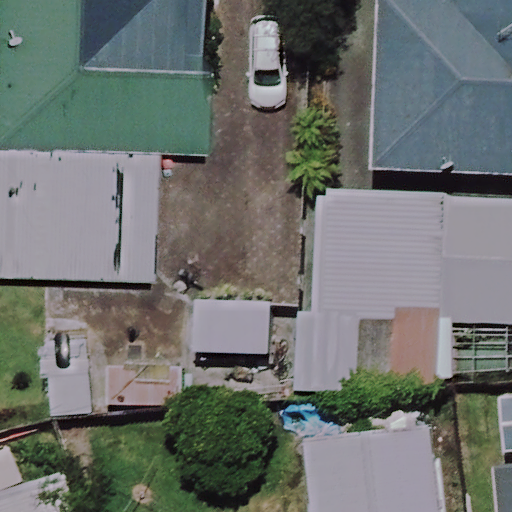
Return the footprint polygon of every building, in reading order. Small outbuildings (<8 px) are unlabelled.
[(0,0),(0,271),(34,272),(33,339),(107,340),(108,276),(150,277),(152,148),(203,149),(205,0),(0,0)] [(511,0),(449,0),(449,4),(382,1),(374,173),(511,179),(511,0)] [(511,207),(318,202),(313,381),(511,387),(511,207)] [(437,511),(430,433),(302,445),(308,511),(437,511)] [(511,511),(511,466),(494,468),(497,511),(511,511)] [(0,511),(70,511),(63,487),(0,506),(0,511)]
